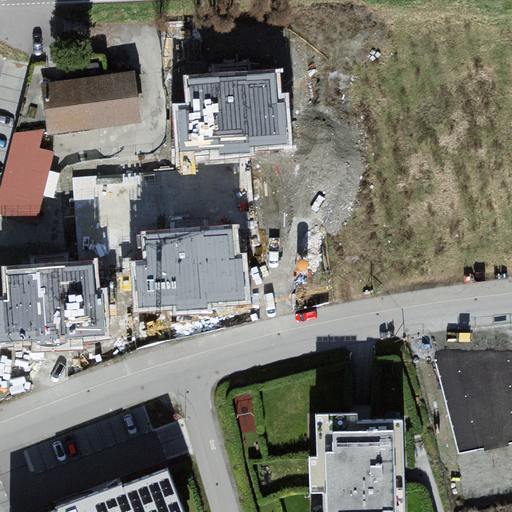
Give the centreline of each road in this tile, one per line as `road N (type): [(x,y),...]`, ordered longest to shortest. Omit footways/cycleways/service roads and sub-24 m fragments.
road 1 (residential): [(511,305),(289,341),(179,368)]
road 2 (residential): [(179,368),(0,433)]
road 3 (residential): [(221,511),(179,368)]
